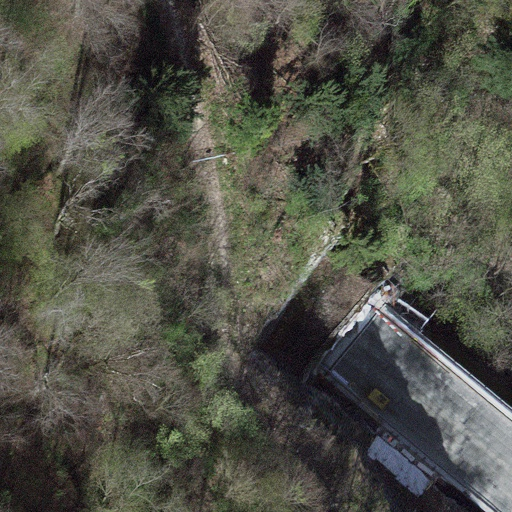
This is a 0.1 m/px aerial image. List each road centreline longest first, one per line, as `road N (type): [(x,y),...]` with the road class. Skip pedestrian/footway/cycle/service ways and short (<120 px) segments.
road 1 (primary): [(0,46),(511,461)]
road 2 (track): [(246,410),(169,208),(141,0)]
